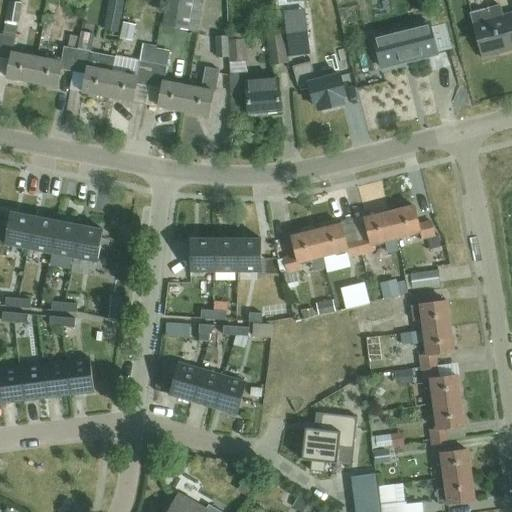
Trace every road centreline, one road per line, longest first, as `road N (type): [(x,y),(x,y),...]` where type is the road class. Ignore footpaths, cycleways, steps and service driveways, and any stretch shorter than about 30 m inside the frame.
road 1 (residential): [(119,511),(136,456),(167,170)]
road 2 (residential): [(462,130),(285,173),(167,170)]
road 3 (residential): [(511,415),(462,130)]
road 4 (residential): [(167,170),(0,138)]
